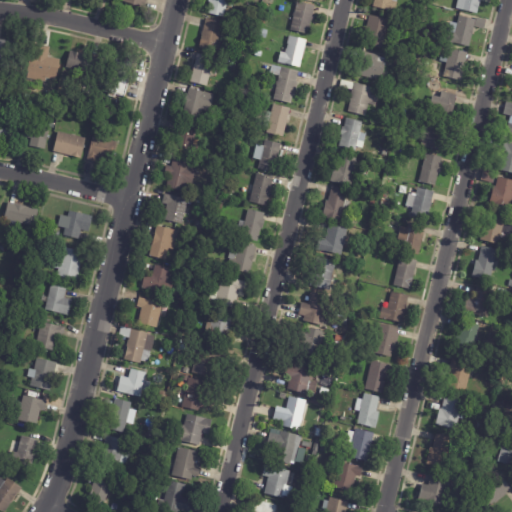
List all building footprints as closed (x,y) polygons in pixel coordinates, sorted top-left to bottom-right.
[(224,17),(207,12),(210,3),(208,2),(208,0),(232,0),(235,1),(233,7),(227,5),(224,17)] [(374,6),(375,0),(398,0),(395,12),(374,6)] [(481,0),(478,13),(457,8),(459,0),(481,0)] [(316,6),(309,34),(291,30),(299,1),(316,6)] [(369,22),(371,15),(391,20),(383,48),(364,43),(369,22)] [(477,21),(471,46),(447,41),(452,21),(459,23),(461,16),(477,19),(477,21)] [(200,48),(207,19),(223,23),(216,52),(200,48)] [(267,39),(259,36),(261,28),(269,31),(267,39)] [(307,41),(301,68),(279,62),(282,52),(286,53),(290,36),(307,40),(307,41)] [(0,38),(18,41),(16,61),(0,59),(0,38)] [(470,55),(463,81),(444,76),(448,62),(441,60),(443,54),(450,56),(452,48),(470,53),(470,55)] [(43,51),(51,52),(50,58),(61,60),(58,76),(47,75),(46,82),(28,79),(29,72),(28,72),(30,55),(36,56),(37,50),(43,51)] [(85,54),(93,55),(90,73),(68,68),(71,51),(85,54)] [(380,57),(378,61),(387,63),(384,77),(375,75),(374,81),(357,77),(364,51),(380,55),(380,57)] [(193,74),(199,53),(216,58),(213,66),(220,68),(218,77),(211,75),(208,86),(191,82),(193,74)] [(226,63),(228,58),(235,60),(233,66),(226,63)] [(298,76),(296,86),(298,87),(296,97),(293,96),(292,104),(274,99),(280,76),(271,74),(273,65),(300,71),(298,76)] [(130,79),(125,96),(116,94),(115,97),(110,96),(111,92),(106,91),(110,74),(130,79)] [(65,80),(74,81),(73,91),(63,89),(65,80)] [(366,116),(349,112),(352,100),(351,100),(353,90),(341,87),(342,80),(373,87),(372,94),(379,96),(377,106),(369,104),(366,116)] [(246,85),(254,87),(253,94),(245,92),(246,85)] [(208,100),(204,98),(199,121),(183,117),(186,105),(185,104),(187,94),(189,94),(190,89),(212,94),(210,100),(208,100)] [(455,103),(451,119),(428,114),(433,97),(440,99),(442,93),(457,97),(455,103)] [(291,110),(284,137),(267,133),(269,127),(264,126),(268,112),(272,113),(274,104),(291,108),(291,110)] [(0,138),(0,116),(5,117),(4,122),(18,124),(16,140),(0,138)] [(366,139),(364,148),(357,147),(356,151),(340,147),(343,135),(341,135),(343,127),(345,127),(347,118),(364,122),(361,133),(367,134),(366,139)] [(451,124),(450,128),(452,128),(450,141),(447,140),(445,151),(422,147),(427,120),(434,122),(435,119),(451,122),(451,124)] [(35,123),(50,126),(45,149),(30,146),(32,138),(23,136),(26,121),(35,123)] [(180,131),(182,123),(199,128),(191,154),(175,149),(180,131)] [(69,155),(54,151),(59,131),(86,139),(81,159),(69,155)] [(94,162),(88,160),(94,136),(118,142),(114,159),(103,156),(101,163),(94,162)] [(282,145),(276,172),(259,169),(261,160),(254,158),(258,144),(265,146),(266,140),(282,144),(282,145)] [(511,173),(500,170),(504,156),(503,155),(506,142),(511,143),(511,173)] [(229,153),(235,155),(233,163),(227,161),(229,153)] [(443,159),(442,163),(444,164),(441,174),(439,173),(437,186),(420,182),(427,153),(443,158),(443,159)] [(355,173),(352,187),(332,183),(336,163),(339,164),(341,154),(358,157),(355,173)] [(167,187),(170,175),(166,174),(167,166),(172,167),(175,157),(194,162),(187,192),(167,187)] [(232,179),(221,175),(223,168),(235,171),(232,179)] [(275,178),(273,184),(276,185),(274,195),(271,194),(267,207),(251,203),(258,174),(275,178)] [(511,205),(511,210),(491,205),(495,186),(497,187),(499,177),(511,179),(511,205)] [(341,222),(323,217),(327,200),(329,201),(333,187),(349,191),(346,200),(351,202),(350,209),(345,208),(341,222)] [(435,194),(429,221),(412,217),(414,208),(407,206),(410,194),(417,195),(419,188),(435,192),(435,194)] [(188,205),(183,224),(164,220),(168,205),(163,203),(165,194),(189,200),(188,205)] [(218,202),(225,203),(223,211),(217,209),(218,202)] [(10,203),(40,210),(37,227),(5,219),(9,203),(10,203)] [(265,215),(264,219),(266,219),(263,229),(262,229),(259,242),(242,238),(249,209),(266,214),(265,215)] [(482,241),(489,210),(507,214),(505,222),(511,223),(511,234),(503,233),(501,244),(482,241)] [(81,233),(80,239),(64,236),(66,229),(58,227),(61,215),(69,217),(70,211),(93,217),(90,232),(82,230),(81,233)] [(196,222),(203,224),(201,230),(195,229),(196,222)] [(427,228),(420,255),(403,251),(406,242),(399,240),(402,227),(409,228),(410,223),(427,227),(427,228)] [(346,238),(342,255),(320,250),(322,241),(326,242),(330,224),(348,228),(346,238)] [(156,235),(157,233),(156,232),(158,226),(180,232),(175,250),(170,249),(167,260),(150,256),(153,244),(154,244),(156,235)] [(257,248),(252,274),(237,271),(236,272),(228,271),(231,259),(229,258),(233,241),(257,247),(257,248)] [(481,253),(482,247),(500,250),(497,265),(495,264),(491,281),(474,277),(477,260),(479,261),(481,253)] [(84,255),(78,280),(58,275),(59,269),(52,268),(55,256),(62,258),(65,248),(84,252),(84,255)] [(418,262),(411,289),(395,285),(401,257),(418,261),(418,262)] [(337,262),(331,289),(313,285),(319,258),(337,262)] [(32,261),(44,263),(42,272),(30,270),(32,261)] [(159,292),(143,288),(147,272),(154,274),(156,265),(172,269),(169,282),(173,283),(170,295),(159,292)] [(198,277),(200,269),(209,271),(207,279),(198,277)] [(234,279),(249,283),(246,297),(237,294),(234,308),(217,304),(218,301),(210,299),(213,290),(220,291),(223,277),(234,279)] [(67,290),(65,299),(73,300),(70,315),(46,310),(52,286),(67,289),(67,290)] [(496,291),(489,319),(465,313),(469,296),(475,298),(478,287),(496,291)] [(410,297),(403,323),(389,320),(388,320),(381,319),(383,307),(389,309),(393,292),(410,296),(410,297)] [(301,314),(303,303),(308,304),(309,303),(310,303),(311,298),(310,298),(311,293),(330,296),(324,326),(305,322),(306,317),(300,316),(301,314)] [(150,300),(164,304),(158,328),(139,324),(143,308),(138,307),(140,298),(150,300)] [(237,326),(234,339),(229,338),(228,343),(209,338),(210,336),(205,335),(208,323),(213,324),(216,310),(235,314),(234,319),(233,319),(231,325),(237,326)] [(481,325),(473,355),(455,350),(458,336),(461,337),(465,321),(481,325)] [(44,323),(66,328),(64,337),(59,336),(55,352),(36,348),(42,322),(44,323)] [(400,330),(399,335),(400,335),(396,350),(394,350),(392,358),(375,353),(382,324),(400,329),(400,330)] [(323,337),(319,357),(304,353),(307,343),(305,342),(308,328),(324,332),(323,337)] [(137,331),(149,334),(149,335),(156,337),(152,352),(145,350),(141,364),(125,360),(133,330),(137,331)] [(334,341),(336,335),(343,337),(341,343),(334,341)] [(218,357),(213,378),(193,373),(200,343),(220,348),(218,357)] [(38,359),(58,364),(51,391),(31,386),(38,359)] [(472,371),(467,393),(448,387),(451,375),(450,374),(454,360),(474,365),(472,371)] [(392,366),(389,380),(387,379),(383,394),(366,390),(373,361),(392,366)] [(288,390),(291,378),(286,376),(289,364),(294,366),(295,363),(314,368),(310,382),(318,384),(315,393),(308,391),(307,394),(288,390)] [(491,365),(499,367),(498,374),(490,371),(491,365)] [(131,369),(147,373),(145,381),(151,383),(149,393),(143,391),(141,398),(118,392),(125,367),(131,369)] [(212,401),(210,410),(201,407),(200,412),(183,408),(189,378),(206,382),(203,395),(213,398),(212,401)] [(381,399),(378,412),(381,412),(377,429),(358,425),(361,410),(356,409),(359,397),(364,398),(365,394),(381,398),(381,399)] [(27,397),(48,402),(46,411),(41,410),(38,425),(18,421),(21,409),(18,408),(19,403),(22,403),(24,396),(27,397)] [(304,401),(307,401),(299,431),(283,426),(284,422),(274,420),(278,407),(286,409),(290,397),(304,401)] [(458,424),(457,430),(437,425),(441,409),(443,410),(446,398),(464,402),(462,409),(467,410),(465,420),(460,419),(458,424)] [(130,412),(125,434),(108,430),(116,399),(132,404),(130,412)] [(203,438),(200,447),(181,442),(181,441),(174,439),(177,425),(185,426),(188,415),(213,421),(210,436),(204,434),(203,438)] [(493,430),(490,424),(498,420),(501,426),(493,430)] [(321,429),(323,430),(321,437),(315,436),(317,428),(321,429)] [(269,441),(272,429),(303,437),(300,447),(295,465),(292,464),(291,465),(274,461),(277,449),(267,446),(269,441)] [(386,438),(385,444),(374,442),(369,462),(350,458),(353,443),(347,442),(350,431),(356,433),(356,430),(375,434),(375,435),(387,437),(386,438)] [(428,464),(432,447),(434,448),(437,434),(453,438),(446,468),(428,464)] [(37,449),(32,467),(11,462),(13,452),(18,453),(22,436),(39,441),(37,449)] [(104,445),(106,436),(126,441),(125,449),(133,451),(129,465),(120,463),(119,469),(100,465),(104,445)] [(315,444),(316,444),(317,440),(321,441),(320,445),(321,446),(319,453),(313,451),(315,444)] [(511,466),(498,462),(502,445),(511,447),(511,444),(511,466)] [(198,457),(198,458),(197,458),(196,463),(197,463),(196,468),(201,469),(199,478),(194,476),(193,481),(173,476),(180,448),(199,453),(198,457)] [(300,448),(307,450),(304,464),(297,462),(300,448)] [(364,470),(362,477),(357,476),(353,493),(334,488),(337,475),(336,475),(338,469),(339,469),(340,462),(364,469),(364,470)] [(292,498),(285,497),(285,499),(265,494),(270,478),(264,476),(266,467),(271,468),(272,467),(298,473),(292,498)] [(115,480),(103,508),(88,502),(100,474),(115,480)] [(511,489),(507,493),(508,495),(491,508),(479,493),(501,475),(511,489)] [(430,482),(432,476),(455,481),(451,496),(446,495),(443,506),(419,500),(423,485),(430,486),(430,482)] [(21,491),(6,511),(2,511),(0,510),(0,479),(6,482),(8,479),(22,489),(21,491)] [(187,486),(184,498),(194,500),(191,511),(186,511),(181,511),(180,511),(166,511),(162,511),(163,509),(158,508),(160,500),(165,501),(169,481),(187,486)] [(349,504),(347,511),(327,511),(328,510),(323,509),(326,501),(330,502),(331,498),(350,503),(349,504)] [(279,508),(278,511),(251,511),(254,504),(259,505),(261,500),(280,505),(279,508)]
